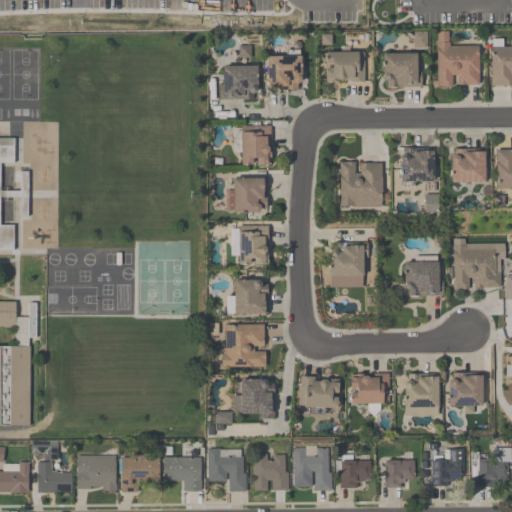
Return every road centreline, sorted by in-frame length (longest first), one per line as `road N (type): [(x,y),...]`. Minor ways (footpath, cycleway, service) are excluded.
road 1 (residential): [(308,336),(300,317),(302,147),(313,119)]
road 2 (residential): [(313,119),(511,116)]
road 3 (residential): [(467,330),(429,341),(333,346),(308,336)]
